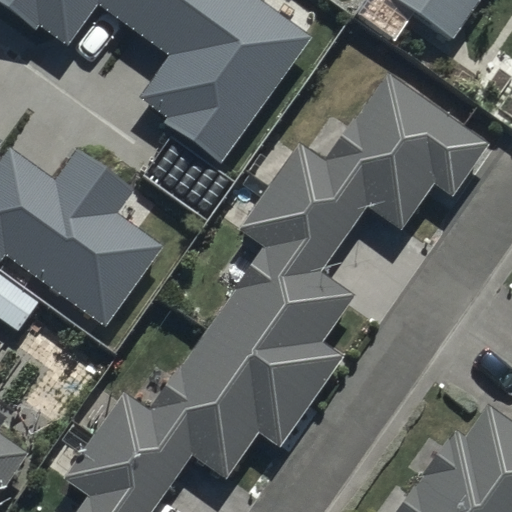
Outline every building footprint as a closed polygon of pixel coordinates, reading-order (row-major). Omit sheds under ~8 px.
[(316,39),(262,0),(0,0),(0,3),(65,51),(99,4),(169,55),(134,103),(223,167),(316,39)] [(484,0),(379,0),(448,50),(484,0)] [(142,419),(118,402),(58,485),(88,506),(83,511),(153,511),(187,465),(220,489),(254,442),(276,457),(338,370),(316,355),(348,310),(314,286),(363,217),(395,240),(428,193),(449,207),(484,158),(380,85),(349,128),(334,117),(309,152),(324,162),(319,170),(284,145),(228,223),(240,232),(234,241),(257,257),(142,419)] [(55,178),(10,146),(0,160),(0,261),(5,254),(106,326),(163,246),(116,212),(133,188),(76,148),(55,178)] [(0,332),(11,340),(35,306),(0,280),(0,332)] [(511,511),(511,436),(483,416),(459,450),(448,441),(397,511),(511,511)] [(0,493),(20,464),(0,451),(0,431),(2,429),(0,427),(0,493)]
